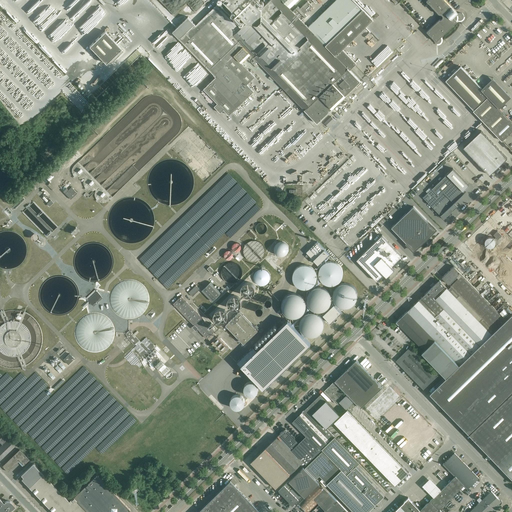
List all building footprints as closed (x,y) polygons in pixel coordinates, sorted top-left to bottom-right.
[(361,80),(358,78),(350,70),(356,64),(342,49),(373,20),(363,9),(353,0),(335,0),(308,27),(302,20),(307,15),(305,13),(314,4),(311,2),(310,3),(308,1),(300,8),(298,6),(293,11),(290,8),(298,0),(268,0),(261,7),(254,0),(226,0),(247,21),(240,28),(217,4),(196,25),(188,17),(174,31),(173,32),(180,40),(214,75),(216,77),(204,89),(217,103),(214,106),(220,112),(223,109),(229,115),(255,91),(248,83),(255,76),(243,63),(248,58),(254,64),(257,61),(271,75),(268,77),(271,80),(271,79),(273,81),(275,79),(318,123),(355,86),(357,88),(362,83),(360,81),(361,80)] [(427,0),(426,1),(439,14),(440,14),(441,14),(442,15),(442,16),(443,16),(443,17),(442,18),(442,19),(441,19),(440,19),(439,19),(427,32),(436,41),(438,44),(439,43),(440,43),(440,42),(441,42),(441,41),(441,40),(441,39),(441,38),(440,38),(440,37),(458,20),(459,20),(460,20),(461,20),(462,20),(462,19),(463,19),(463,18),(464,18),(464,17),(464,16),(464,15),(463,15),(463,14),(462,13),(461,13),(460,12),(459,12),(459,13),(458,13),(444,0),(427,0)] [(140,20),(140,19),(141,18),(137,13),(128,21),(134,28),(139,24),(137,22),(140,20)] [(410,26),(416,33),(421,28),(415,22),(410,26)] [(109,60),(111,62),(123,51),(121,49),(121,48),(105,31),(89,46),(106,63),(109,60)] [(368,54),(378,43),(369,34),(361,42),(368,48),(365,51),(368,54)] [(493,132),(500,139),(502,141),(511,130),(511,117),(510,120),(499,108),(511,97),(493,78),(482,88),(461,66),(446,81),(474,110),(473,111),(493,132)] [(331,116),(324,123),(329,128),(336,121),(331,116)] [(463,147),(489,175),(507,158),(481,130),(463,147)] [(454,203),(465,192),(463,190),(469,185),(453,168),(423,198),(444,219),(446,218),(455,209),(455,204),(454,203)] [(304,173),(296,173),(295,187),(303,188),(304,173)] [(70,199),(77,193),(71,187),(69,185),(63,191),(70,199)] [(49,200),(51,198),(45,191),(43,193),(49,200)] [(435,229),(413,206),(391,227),(413,250),(435,229)] [(328,227),(332,231),(340,223),(336,219),(328,227)] [(260,234),(261,234),(262,234),(263,234),(264,233),(265,233),(265,232),(266,232),(266,231),(267,230),(267,229),(267,228),(267,227),(267,226),(266,226),(266,225),(265,224),(264,223),(263,223),(262,223),(261,223),(260,223),(259,223),(258,223),(258,224),(257,224),(256,225),(256,226),(256,227),(256,228),(255,228),(255,229),(256,230),(256,231),(257,232),(257,233),(258,233),(259,234),(260,234)] [(496,237),(494,238),(495,240),(497,239),(502,235),(497,231),(493,235),(496,237)] [(378,281),(385,274),(387,276),(386,275),(393,269),(394,269),(392,267),(403,257),(382,235),(357,260),(378,281)] [(254,240),(253,240),(252,240),(251,241),(250,241),(249,241),(248,242),(247,243),(246,244),(245,244),(245,245),(245,246),(244,246),(244,247),(244,248),(243,249),(243,250),(243,251),(243,252),(244,253),(244,254),(244,255),(245,256),(245,257),(246,258),(247,259),(248,259),(248,260),(249,260),(250,260),(251,261),(252,261),(253,261),(254,261),(255,261),(256,261),(257,261),(258,260),(259,260),(260,259),(261,258),(262,257),(263,256),(263,255),(264,254),(264,253),(264,252),(264,251),(264,250),(264,249),(264,248),(263,247),(263,246),(263,245),(262,245),(261,244),(261,243),(260,242),(259,242),(258,241),(256,241),(255,240),(254,240)] [(329,254),(317,242),(306,252),(318,265),(329,254)] [(237,243),(236,243),(235,243),(234,243),(233,244),(233,245),(232,245),(232,246),(232,247),(232,248),(232,249),(233,250),(233,251),(234,251),(235,251),(236,252),(237,252),(238,251),(239,251),(240,250),(241,249),(241,248),(241,247),(241,246),(241,245),(240,245),(240,244),(239,244),(239,243),(238,243),(237,243)] [(275,251),(276,253),(277,254),(279,255),(281,256),(283,256),(285,255),(286,253),(287,251),(288,249),(287,247),(286,246),(284,244),(282,244),(280,244),(279,244),(277,245),(276,247),(275,249),(275,251)] [(229,250),(228,250),(227,250),(227,251),(226,251),(225,251),(225,252),(224,253),(224,254),(224,255),(224,256),(224,257),(225,257),(225,258),(226,259),(227,259),(228,259),(229,259),(230,259),(231,259),(231,258),(232,258),(232,257),(233,256),(233,255),(233,254),(233,253),(232,252),(232,251),(231,251),(230,251),(230,250),(229,250)] [(230,283),(231,283),(232,283),(233,283),(234,283),(235,283),(235,282),(236,282),(237,282),(238,281),(239,281),(239,280),(240,280),(240,279),(241,278),(241,277),(242,276),(242,275),(242,274),(242,273),(242,272),(242,271),(242,270),(242,269),(242,268),(241,268),(241,267),(240,266),(240,265),(239,264),(238,264),(237,264),(236,263),(235,263),(235,262),(234,262),(233,262),(232,262),(231,262),(230,262),(229,262),(228,263),(227,263),(226,263),(226,264),(225,264),(224,265),(224,266),(223,267),(222,268),(222,269),(221,270),(221,271),(221,272),(221,273),(221,274),(222,275),(222,276),(222,277),(223,278),(223,279),(224,279),(225,280),(225,281),(226,281),(227,282),(228,282),(229,283),(230,283)] [(295,278),(296,281),(299,284),(302,286),(306,287),(309,287),(313,285),(315,283),(317,279),(318,276),(317,272),(316,269),(313,266),(310,264),(305,264),(302,265),(298,267),(296,270),(295,274),(295,278)] [(332,288),(335,287),(339,285),(341,282),(342,278),(342,274),(340,271),(338,268),(334,266),(330,265),(326,266),(323,267),(320,270),(319,274),(318,278),(319,281),(321,285),(324,287),(328,288),(332,288)] [(448,289),(491,334),(506,320),(496,310),(454,266),(442,277),(451,286),(448,289)] [(256,278),(256,280),(258,282),(260,283),(262,284),(265,283),(267,282),(268,281),(269,278),(270,276),(269,274),(268,272),(266,270),(264,270),(261,270),(259,270),(257,272),(256,274),(256,276),(256,278)] [(113,311),(114,312),(115,312),(116,313),(117,314),(118,315),(119,316),(120,316),(121,317),(122,318),(124,318),(126,319),(127,319),(128,319),(129,319),(131,319),(132,319),(134,319),(135,318),(137,318),(139,317),(140,316),(141,316),(142,315),(143,314),(144,313),(145,312),(146,311),(147,310),(148,308),(148,307),(149,306),(149,305),(149,304),(150,303),(150,302),(150,300),(150,299),(150,298),(150,297),(150,295),(150,294),(149,293),(149,292),(149,291),(148,290),(147,288),(146,287),(145,285),(144,284),(143,283),(142,283),(141,282),(140,281),(139,281),(138,280),(137,280),(136,279),(134,279),(133,279),(132,279),(131,279),(130,278),(129,278),(128,279),(126,279),(125,279),(124,279),(123,280),(122,280),(121,280),(120,281),(119,282),(118,282),(117,283),(116,284),(115,285),(114,286),(113,287),(113,288),(112,289),(111,290),(111,292),(110,292),(110,293),(110,295),(110,297),(109,298),(109,299),(110,301),(110,302),(110,304),(111,306),(111,307),(112,308),(112,309),(113,310),(113,311)] [(491,334),(448,289),(439,280),(435,284),(434,284),(432,287),(428,291),(419,300),(471,354),(491,334)] [(221,293),(211,282),(202,290),(212,301),(221,293)] [(254,284),(253,284),(253,283),(252,283),(251,282),(250,282),(249,282),(248,282),(247,282),(246,282),(245,282),(244,283),(243,284),(242,285),(242,286),(242,287),(241,288),(241,289),(242,289),(242,290),(242,291),(242,292),(243,293),(244,294),(245,294),(245,295),(246,295),(247,295),(248,295),(249,295),(250,295),(251,295),(251,294),(252,294),(253,294),(253,293),(254,293),(254,292),(254,291),(255,291),(255,290),(255,289),(255,288),(255,287),(255,286),(254,286),(254,285),(254,284)] [(192,296),(200,289),(196,285),(189,292),(192,296)] [(309,302),(310,306),(313,309),(316,311),(321,312),(325,311),(329,309),(332,306),(333,302),(333,297),(332,293),(329,290),(325,288),(322,287),(318,287),(315,289),(312,291),(310,294),(309,297),(309,302)] [(334,298),(335,301),(337,304),(339,306),(343,307),(346,307),(350,305),(352,303),(354,300),(354,296),(354,293),(352,290),(349,288),(346,287),(343,287),(340,287),(337,289),(335,291),(334,294),(334,298)] [(490,301),(493,298),(487,291),(484,294),(490,301)] [(90,303),(93,306),(102,297),(97,292),(88,300),(88,301),(82,307),(84,308),(90,303)] [(230,306),(230,307),(231,307),(231,308),(232,308),(233,308),(234,308),(235,308),(236,308),(237,308),(238,308),(238,307),(239,307),(240,306),(241,305),(241,304),(241,303),(242,302),(242,301),(242,300),(241,299),(241,298),(240,297),(239,296),(238,295),(237,295),(236,295),(235,294),(234,294),(233,295),(232,295),(231,296),(230,296),(230,297),(229,297),(229,298),(228,299),(228,300),(228,301),(228,302),(228,303),(228,304),(229,305),(229,306),(230,306)] [(284,311),(286,314),(289,317),(292,319),(296,319),(300,318),(304,315),(306,312),(307,308),(307,304),(305,300),(302,297),(299,295),(295,295),(291,295),(288,297),(285,300),(284,303),(283,307),(284,311)] [(227,347),(214,333),(215,331),(181,296),(174,303),(208,339),(208,338),(221,352),(227,347)] [(471,354),(419,300),(414,304),(411,307),(396,322),(424,350),(422,352),(446,378),(471,354)] [(331,323),(342,312),(334,304),(323,315),(331,323)] [(226,311),(225,310),(224,309),(223,309),(222,308),(221,308),(220,308),(219,309),(218,309),(217,309),(217,310),(216,311),(215,311),(215,312),(215,313),(214,313),(214,314),(214,315),(214,316),(214,317),(215,318),(215,319),(216,320),(217,321),(218,321),(218,322),(219,322),(220,322),(221,322),(222,322),(223,322),(224,321),(225,321),(226,320),(226,319),(227,319),(227,318),(228,317),(228,316),(228,315),(228,314),(228,313),(227,313),(227,312),(227,311),(226,311)] [(15,310),(13,310),(12,310),(10,310),(9,310),(7,311),(5,311),(3,312),(2,312),(0,313),(0,364),(2,365),(3,366),(5,366),(7,367),(8,367),(10,367),(12,367),(14,367),(16,367),(18,367),(19,367),(21,366),(22,366),(23,366),(25,365),(26,364),(28,363),(29,362),(31,361),(33,360),(34,358),(35,357),(36,355),(37,354),(38,352),(39,351),(40,349),(40,348),(41,346),(41,345),(41,343),(41,342),(42,340),(42,339),(42,338),(42,337),(41,335),(41,333),(41,332),(40,330),(40,328),(39,328),(39,326),(38,325),(37,323),(37,322),(36,321),(34,320),(33,318),(32,317),(31,316),(29,315),(28,314),(26,313),(25,313),(23,312),(22,311),(21,311),(19,311),(18,310),(17,310),(15,310)] [(240,311),(226,325),(244,344),(258,330),(240,311)] [(78,345),(79,346),(80,347),(81,348),(82,349),(83,350),(85,351),(86,352),(87,352),(89,353),(91,353),(91,354),(93,354),(94,354),(96,354),(97,354),(98,354),(99,354),(101,353),(102,353),(103,352),(104,352),(105,351),(106,351),(107,350),(108,349),(109,348),(110,347),(111,346),(112,346),(113,344),(113,343),(114,342),(114,341),(115,340),(115,338),(116,336),(116,335),(116,334),(116,333),(116,332),(116,330),(115,329),(115,328),(115,326),(114,326),(114,324),(113,323),(113,322),(112,322),(112,321),(111,320),(110,319),(110,318),(109,317),(107,316),(106,315),(104,315),(103,314),(102,314),(101,313),(100,313),(99,313),(98,313),(97,312),(95,312),(93,312),(92,313),(91,313),(90,313),(88,314),(87,314),(86,314),(85,315),(84,315),(83,316),(82,317),(81,318),(80,319),(79,320),(78,321),(78,322),(77,323),(76,325),(75,327),(75,329),(74,331),(74,332),(74,334),(74,335),(74,336),(75,337),(75,338),(75,339),(76,340),(76,341),(76,342),(77,344),(78,345)] [(302,330),(304,334),(307,336),(310,338),(314,338),(318,337),(321,334),(323,331),(324,327),(324,323),(323,320),(320,317),(316,315),(313,314),(309,315),(306,317),(303,319),(302,323),(301,326),(302,330)] [(511,314),(506,320),(491,334),(471,354),(446,378),(430,393),(511,477),(511,314)] [(264,389),(311,344),(288,320),(257,350),(254,346),(238,361),(264,389)] [(411,347),(401,356),(396,361),(424,390),(439,376),(411,347)] [(70,353),(63,359),(68,364),(74,358),(70,353)] [(149,359),(157,363),(159,359),(152,354),(149,359)] [(157,368),(159,370),(160,372),(164,376),(165,376),(170,371),(169,371),(170,371),(166,367),(164,365),(164,364),(163,363),(162,362),(161,361),(160,360),(159,361),(154,366),(157,368)] [(361,408),(383,387),(356,360),(335,381),(361,408)] [(337,404),(339,401),(346,409),(349,406),(352,409),(356,404),(334,382),(324,391),(337,404)] [(247,394),(248,396),(249,397),(251,398),(253,398),(255,398),(257,397),(258,395),(259,393),(259,391),(258,389),(257,388),(256,386),(254,386),(252,386),(250,386),(248,388),(247,390),(246,392),(247,394)] [(307,408),(326,428),(340,415),(320,395),(307,408)] [(232,406),(233,408),(234,410),(236,411),(239,411),(241,411),(243,410),(244,408),(245,406),(245,403),(244,401),(243,399),(241,398),(239,398),(237,398),(235,399),(233,400),(232,402),(231,404),(232,406)] [(322,449),(335,437),(326,428),(307,408),(292,422),(295,425),(309,439),(302,446),(299,443),(292,450),(303,461),(306,464),(322,449)] [(375,464),(379,468),(384,473),(388,478),(395,485),(402,479),(409,472),(402,465),(397,460),(393,455),(388,451),(384,446),(379,441),(370,432),(365,427),(361,423),(357,418),(347,409),(340,416),(334,421),(339,426),(343,431),(348,436),(352,440),(357,445),(361,450),(366,454),(370,459),(375,464)] [(278,435),(292,450),(299,443),(285,429),(278,435)] [(9,438),(5,434),(0,438),(0,440),(3,444),(0,447),(0,457),(1,459),(16,445),(9,438)] [(251,462),(276,488),(303,461),(292,450),(278,435),(251,462)] [(356,466),(360,463),(335,437),(322,449),(323,450),(375,504),(384,495),(356,466)] [(24,464),(29,459),(20,449),(3,466),(8,471),(20,460),(24,464)] [(354,511),(367,511),(375,504),(323,450),(305,468),(316,479),(319,476),(354,511)] [(467,489),(479,478),(455,453),(443,464),(455,476),(420,510),(421,511),(436,511),(464,485),(467,489)] [(88,511),(74,496),(69,501),(43,473),(33,463),(21,475),(23,477),(21,479),(29,487),(53,511),(88,511)] [(74,496),(88,511),(129,511),(132,510),(97,474),(74,496)] [(429,479),(421,487),(433,499),(441,491),(429,479)] [(197,511),(258,511),(259,511),(230,481),(197,511)] [(293,505),(303,495),(289,481),(279,491),(293,505)] [(329,507),(336,500),(320,483),(299,504),(306,511),(310,511),(326,497),(331,502),(328,505),(329,507)] [(486,488),(481,492),(484,496),(489,492),(486,488)] [(490,511),(502,502),(491,491),(469,511),(490,511)] [(9,511),(15,506),(11,502),(10,501),(9,501),(8,501),(7,501),(6,501),(5,501),(5,502),(4,503),(0,498),(0,511),(9,511)] [(421,511),(420,510),(408,498),(404,502),(393,511),(421,511)] [(336,500),(329,507),(323,511),(345,511),(347,511),(336,500)]
